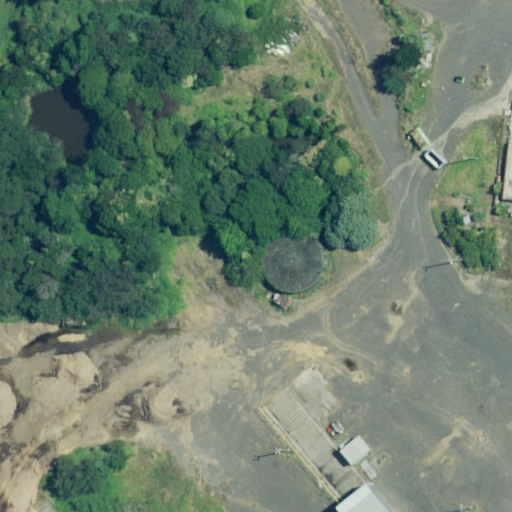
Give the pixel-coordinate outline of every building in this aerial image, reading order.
[(302,36),(290,24),(277,37),(288,49),(302,36)] [(511,173),(492,172),(488,221),(511,223),(511,173)] [(324,210),(315,217),(325,233),(335,226),(324,210)] [(261,268),(263,274),(266,278),(266,279),(270,283),(275,287),(280,289),(285,291),(291,292),(297,292),(302,291),(308,289),(313,286),(317,282),(321,277),(324,272),(326,267),(326,261),(326,255),(325,249),(323,244),(320,239),(316,234),(311,231),(306,228),(301,226),(295,225),(289,225),(283,227),(278,229),(273,232),(269,236),(265,240),(262,245),(260,251),(260,257),(260,263),(261,268)] [(371,486),(291,395),(262,420),(343,511),(371,486)] [(373,450),(362,437),(344,452),(355,465),(373,450)] [(374,511),(366,502),(354,511),(374,511)]
